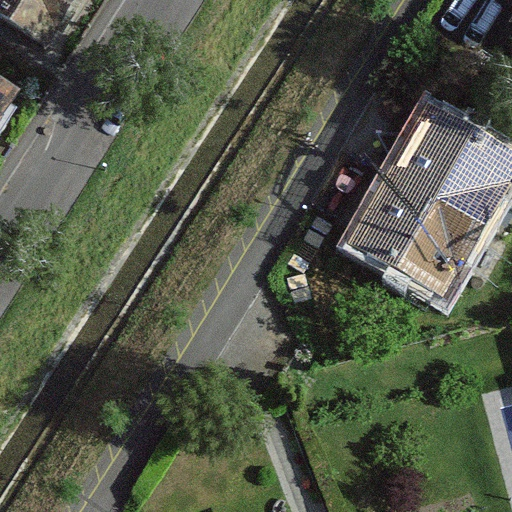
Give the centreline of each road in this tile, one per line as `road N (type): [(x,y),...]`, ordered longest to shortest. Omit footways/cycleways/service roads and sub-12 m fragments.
road 1 (residential): [(420,0),(88,511)]
road 2 (residential): [(0,249),(159,0)]
